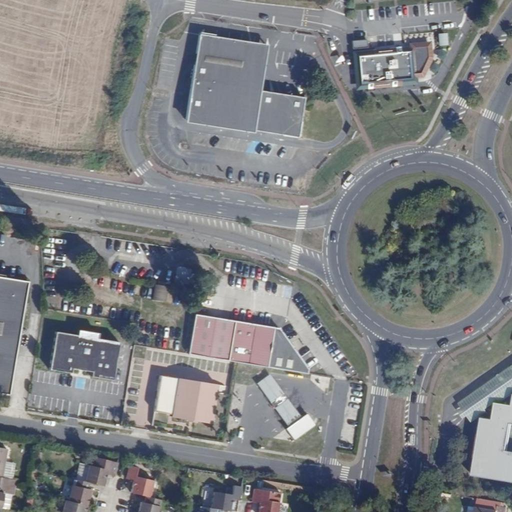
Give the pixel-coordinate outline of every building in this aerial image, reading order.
[(198,36),(185,121),(298,138),(304,97),(260,91),(260,88),(259,83),(258,82),(252,77),(247,74),(251,43),(198,36)] [(366,40),(351,41),(352,50),(367,48),(366,40)] [(364,55),(355,56),(356,64),(353,64),(352,65),(353,67),(354,68),(356,68),(358,83),(367,82),(367,84),(415,79),(415,75),(423,75),(430,58),(429,43),(412,45),(412,48),(401,49),(395,50),(364,53),(364,55)] [(187,285),(190,270),(185,269),(186,267),(176,266),(173,283),(183,285),(183,284),(187,285)] [(0,392),(7,393),(25,280),(0,276),(0,392)] [(165,304),(168,288),(156,286),(153,302),(165,304)] [(195,313),(188,354),(307,374),(308,369),(279,327),(195,313)] [(93,375),(116,379),(122,341),(99,337),(100,332),(80,329),(79,335),(57,331),(51,369),(73,372),(74,367),(94,370),(93,375)] [(511,368),(460,404),(470,419),(511,390),(511,368)] [(188,420),(200,422),(212,424),(219,385),(162,375),(155,411),(174,414),(173,417),(188,420)] [(272,401),(284,394),(272,375),(260,382),(272,401)] [(234,413),(234,406),(243,407),(244,386),(234,385),(232,413),(234,413)] [(276,408),(288,400),(284,394),(272,401),(276,408)] [(301,420),(288,400),(276,408),(289,428),(301,420)] [(496,402),(494,413),(507,404),(496,402)] [(492,425),(481,423),(472,475),(511,481),(511,404),(507,404),(494,413),(493,419),(492,425)] [(482,417),(481,423),(492,425),(493,419),(482,417)] [(114,477),(117,463),(93,457),(91,466),(89,465),(85,481),(90,483),(106,487),(109,476),(114,477)] [(138,467),(129,466),(126,480),(134,482),(131,493),(145,496),(150,497),(154,481),(136,477),(138,467)] [(68,501),(87,506),(91,490),(88,489),(90,483),(85,481),(73,479),(68,501)] [(239,501),(242,487),(233,486),(231,495),(213,491),(210,508),(217,509),(230,511),(232,500),(239,501)] [(262,490),(254,489),(252,503),(259,504),(257,511),(278,511),(280,503),(261,500),(262,490)] [(158,511),(161,500),(150,497),(145,496),(143,503),(141,502),(138,511),(158,511)] [(68,501),(65,500),(61,511),(85,511),(87,506),(68,501)]
